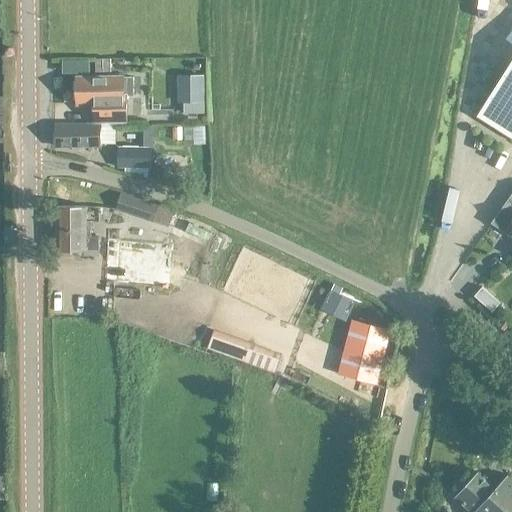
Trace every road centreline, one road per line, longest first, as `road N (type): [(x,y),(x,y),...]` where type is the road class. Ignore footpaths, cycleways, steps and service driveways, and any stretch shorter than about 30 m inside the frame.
road 1 (unclassified): [(393,511),(428,318),(195,204),(33,162)]
road 2 (tertiary): [(34,511),(33,162)]
road 3 (tertiary): [(33,162),(31,0)]
